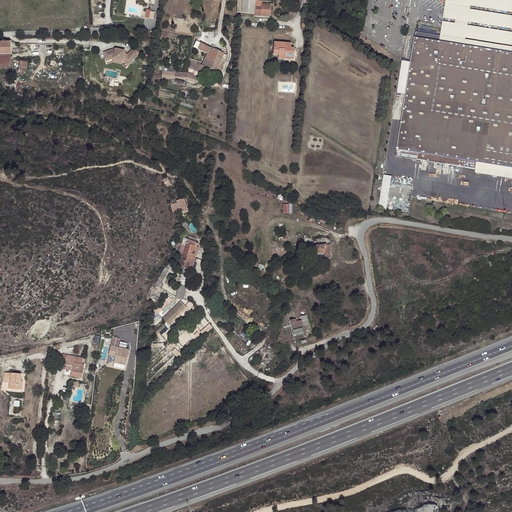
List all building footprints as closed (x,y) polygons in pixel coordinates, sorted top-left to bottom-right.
[(263,14),(263,16),(269,16),(270,5),(262,4),(262,2),(257,1),(255,1),(255,0),(237,0),(237,12),(254,13),(263,14)] [(442,22),(440,38),(511,50),(511,0),(446,0),(444,12),(442,22)] [(511,50),(440,38),(415,34),(414,39),(410,63),(401,62),(400,71),(396,95),(404,97),(394,158),(472,172),(473,166),(496,170),(511,172),(511,50)] [(0,71),(11,72),(10,41),(0,41),(0,71)] [(290,51),(288,51),(283,50),(283,47),(284,43),(267,41),(266,53),(271,54),(271,57),(276,57),(277,54),(288,56),(290,55),(290,51)] [(221,60),(225,61),(227,55),(218,52),(214,50),(213,49),(196,42),(193,48),(197,50),(196,53),(200,54),(201,52),(207,54),(205,58),(213,61),(214,57),(221,60)] [(115,49),(104,53),(106,61),(113,59),(122,61),(128,65),(138,54),(133,49),(127,56),(124,53),(124,51),(115,49)] [(213,61),(205,58),(201,66),(200,65),(200,66),(199,67),(198,72),(199,73),(202,73),(204,67),(217,71),(218,68),(219,66),(221,67),(222,67),(223,63),(220,62),(221,60),(214,57),(213,61)] [(17,74),(20,74),(25,75),(28,61),(20,59),(17,74)] [(189,70),(199,74),(199,73),(198,72),(199,67),(200,66),(196,65),(197,62),(196,61),(189,59),(187,65),(185,69),(189,70)] [(196,82),(197,77),(187,74),(185,73),(171,72),(159,71),(158,78),(169,79),(170,77),(183,78),(183,80),(190,83),(191,80),(196,82)] [(472,176),(494,180),(496,170),(473,166),(472,172),(472,176)] [(511,172),(496,170),(494,180),(511,183),(511,172)] [(389,184),(381,183),(377,210),(385,212),(389,184)] [(185,198),(176,200),(177,202),(172,204),(174,213),(188,210),(185,198)] [(283,204),(283,213),(292,213),(292,204),(283,204)] [(182,276),(179,286),(183,287),(188,269),(187,269),(191,258),(192,258),(194,252),(193,252),(195,244),(195,243),(187,240),(179,267),(183,268),(181,276),(182,276)] [(330,245),(308,245),(309,256),(307,256),(307,260),(316,260),(316,257),(315,257),(315,254),(323,254),(323,259),(330,258),(330,245)] [(171,267),(166,264),(155,285),(160,288),(171,267)] [(183,287),(179,286),(177,285),(174,294),(183,296),(185,287),(183,287)] [(167,301),(163,305),(160,307),(163,310),(170,304),(167,301)] [(165,322),(183,305),(180,302),(162,319),(165,322)] [(185,307),(183,305),(165,322),(167,324),(169,327),(171,325),(169,323),(185,307)] [(158,314),(156,311),(149,317),(152,320),(158,314)] [(292,320),(289,321),(291,329),(302,326),(300,320),(293,322),(292,320)] [(165,327),(163,325),(155,333),(157,335),(165,327)] [(127,349),(111,346),(109,355),(116,356),(115,362),(126,365),(128,356),(126,355),(127,349)] [(85,359),(67,356),(65,366),(72,367),(71,373),(82,375),(85,359)] [(10,383),(9,384),(9,389),(21,391),(22,381),(20,381),(21,375),(4,373),(3,383),(10,383)]
